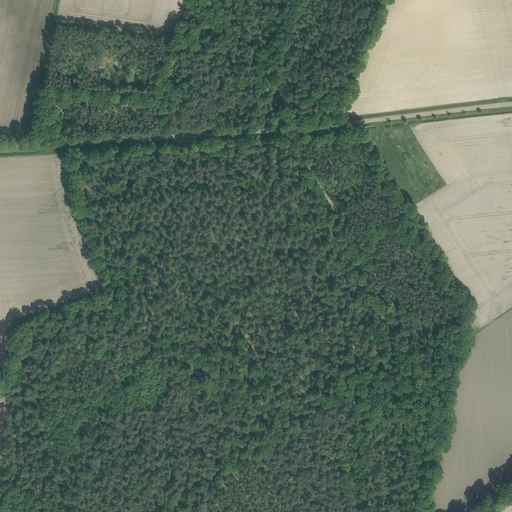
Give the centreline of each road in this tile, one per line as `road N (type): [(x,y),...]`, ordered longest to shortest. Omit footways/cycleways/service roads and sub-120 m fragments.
road 1 (unclassified): [(0,146),(282,132),(511,104)]
road 2 (track): [(357,511),(342,453),(353,245),(295,130)]
road 3 (track): [(350,384),(137,511)]
